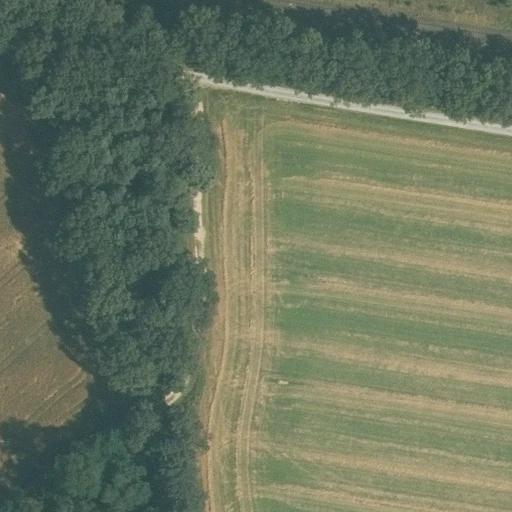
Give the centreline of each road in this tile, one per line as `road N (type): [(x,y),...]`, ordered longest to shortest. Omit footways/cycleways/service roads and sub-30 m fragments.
road 1 (track): [(18,511),(178,387),(194,349),(192,76)]
road 2 (track): [(192,76),(511,127)]
road 3 (track): [(0,45),(192,76)]
